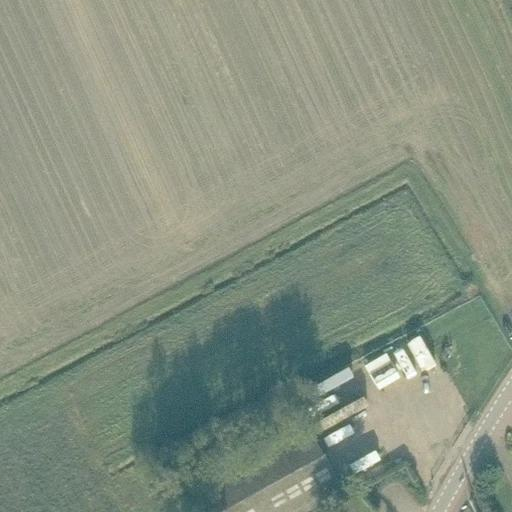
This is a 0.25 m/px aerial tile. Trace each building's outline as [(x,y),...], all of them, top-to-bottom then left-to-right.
[(395,348),(379,354),(391,384),(407,378),(395,348)] [(417,388),(428,382),(409,349),(398,354),(417,388)] [(364,372),(377,403),(388,398),(374,368),(364,372)] [(392,401),(365,416),(371,427),(398,412),(392,401)] [(186,511),(309,511),(341,494),(302,424),(176,494),(186,511)] [(342,467),(349,480),(369,471),(363,457),(342,467)]
